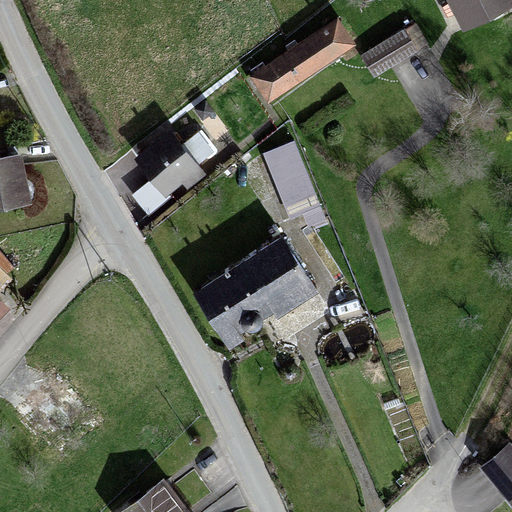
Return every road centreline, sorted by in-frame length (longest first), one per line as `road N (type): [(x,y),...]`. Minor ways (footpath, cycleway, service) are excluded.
road 1 (tertiary): [(109,219),(209,389),(266,511)]
road 2 (tertiary): [(0,11),(109,219)]
road 3 (residential): [(109,219),(0,355)]
